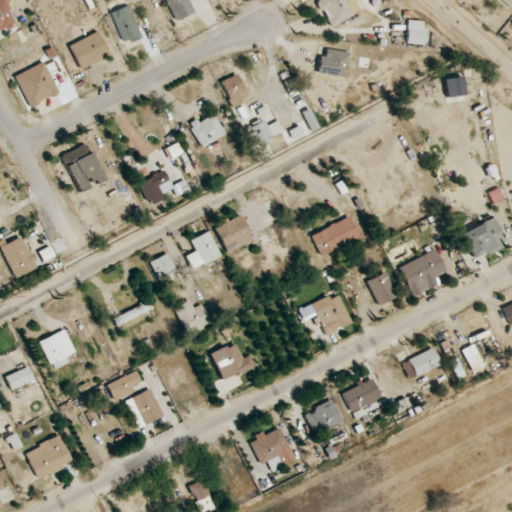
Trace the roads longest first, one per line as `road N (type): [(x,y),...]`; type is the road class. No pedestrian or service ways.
road 1 (residential): [(46,511),(511,272)]
road 2 (residential): [(0,316),(383,114)]
road 3 (residential): [(22,146),(261,27)]
road 4 (residential): [(0,103),(75,250)]
